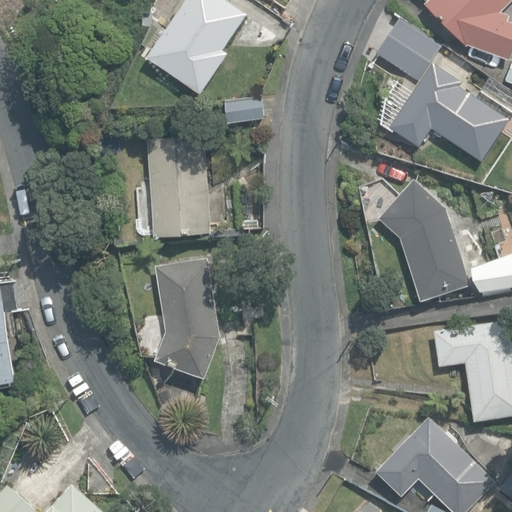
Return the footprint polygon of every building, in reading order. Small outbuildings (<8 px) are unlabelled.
[(185,0),(148,56),(201,93),(229,52),(224,49),(248,14),(227,0),(185,0)] [(465,44),(509,60),(511,51),(511,21),(508,19),(510,14),(501,11),(511,0),(426,0),(425,2),(465,44)] [(381,31),(429,63),(442,44),(395,11),(381,31)] [(432,127),(482,161),(510,118),(460,85),(463,81),(433,61),(390,126),(420,146),(432,127)] [(225,102),(228,122),(265,116),(262,97),(225,102)] [(154,231),(155,236),(211,232),(204,134),(148,137),(153,209),(138,210),(139,232),(154,231)] [(401,236),(421,299),(472,283),(447,206),(414,178),(379,216),(401,236)] [(158,359),(205,376),(220,336),(208,256),(157,264),(167,333),(158,359)] [(477,271),(483,294),(511,289),(511,263),(511,261),(477,271)] [(0,279),(0,382),(16,380),(0,279)] [(465,361),(474,419),(511,413),(511,327),(510,317),(434,328),(440,365),(465,361)] [(391,501),(411,511),(464,511),(495,479),(462,448),(465,445),(447,428),(445,431),(429,416),(378,471),(400,490),(391,501)] [(511,471),(500,487),(511,495),(511,471)] [(105,511),(73,483),(47,511),(105,511)] [(0,492),(0,511),(38,511),(39,511),(9,484),(0,492)] [(359,511),(385,511),(372,499),(359,511)]
